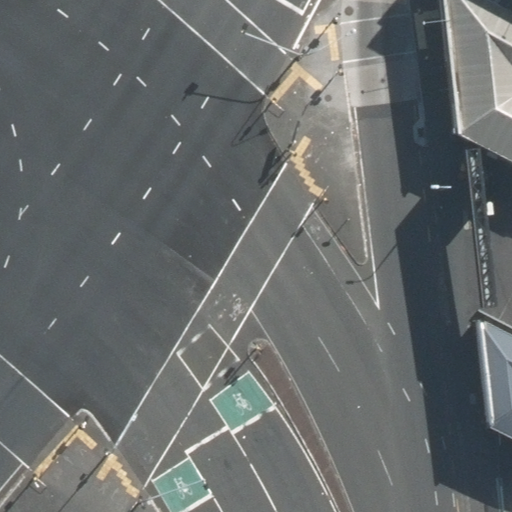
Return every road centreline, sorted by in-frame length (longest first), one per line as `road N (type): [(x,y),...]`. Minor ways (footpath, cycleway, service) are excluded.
road 1 (primary): [(384,0),(406,511)]
road 2 (secondary): [(120,100),(254,221),(361,401),(406,511)]
road 3 (secondary): [(234,511),(149,381),(18,244)]
road 4 (primary): [(120,100),(18,244)]
road 5 (secondary): [(0,19),(120,100)]
